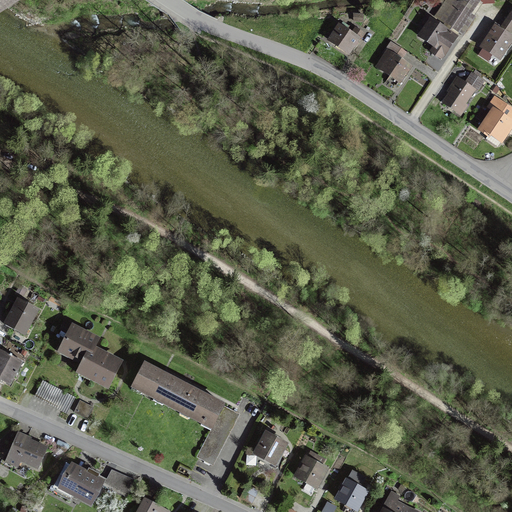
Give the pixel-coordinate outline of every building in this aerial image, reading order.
[(447,23),(446,23),(459,32),(471,15),(458,6),(457,8),(452,5),(442,19),(447,23)] [(455,38),(442,29),(431,22),(433,19),(428,16),(423,23),(428,26),(421,37),(436,47),(432,53),(440,59),(455,38)] [(511,17),(503,29),(511,34),(511,35),(511,17)] [(339,27),(330,41),(348,53),(358,39),(352,35),(339,27)] [(356,29),(352,35),(358,39),(360,40),(364,34),(356,29)] [(509,43),(493,32),(483,47),(499,58),(509,43)] [(392,44),(386,51),(388,53),(400,61),(405,53),(392,44)] [(379,67),(399,81),(409,67),(400,61),(388,53),(379,67)] [(477,92),(484,82),(472,74),(465,83),(459,80),(444,103),(456,112),(461,104),(464,106),(474,90),(477,92)] [(495,146),(498,145),(511,125),(511,123),(501,116),(508,106),(495,97),(488,107),(493,111),(480,131),(488,136),(486,139),(495,146)] [(24,335),(37,310),(19,299),(5,325),(15,330),(17,327),(24,332),(23,334),(24,335)] [(70,334),(61,351),(84,363),(92,348),(97,339),(64,323),(61,329),(70,334)] [(92,348),(84,363),(80,372),(107,386),(120,362),(92,348)] [(0,378),(10,384),(22,362),(0,350),(0,378)] [(169,376),(144,364),(132,387),(133,386),(154,398),(155,398),(164,403),(163,403),(172,408),(184,385),(169,377),(169,376)] [(36,394),(62,407),(64,403),(70,406),(75,397),(43,381),(36,394)] [(172,408),(181,412),(202,424),(202,423),(212,428),(224,406),(206,397),(207,396),(184,385),(172,408)] [(78,405),(74,412),(88,419),(93,408),(83,403),(78,405)] [(224,406),(212,428),(196,457),(211,465),(238,413),(224,406)] [(255,454),(275,464),(286,445),(266,434),(255,454)] [(8,456),(20,461),(20,460),(38,468),(47,448),(17,435),(8,456)] [(297,477),(316,487),(326,469),(313,462),(317,456),(310,452),(297,477)] [(90,502),(104,476),(89,468),(86,474),(66,464),(59,478),(65,482),(63,486),(74,492),(74,493),(90,502)] [(111,466),(102,483),(128,496),(136,478),(111,466)] [(356,510),(366,491),(360,488),(365,479),(352,472),(337,499),(356,510)] [(165,511),(166,511),(144,499),(136,511),(165,511)] [(415,511),(407,508),(391,499),(383,511),(415,511)]
